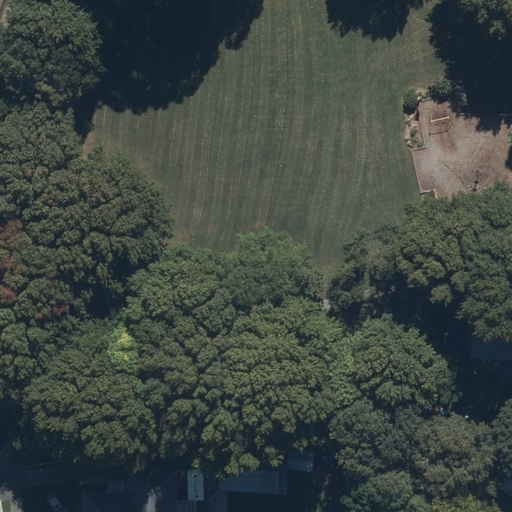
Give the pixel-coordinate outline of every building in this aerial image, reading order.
[(0,181),(0,230),(15,187),(0,181)] [(511,359),(511,325),(473,324),(472,358),(511,359)] [(315,449),(224,443),(220,489),(288,494),(290,469),(313,471),(315,449)] [(511,487),(511,453),(489,452),(487,485),(511,487)] [(128,491),(84,488),(82,511),(176,511),(179,486),(128,482),(128,491)]
